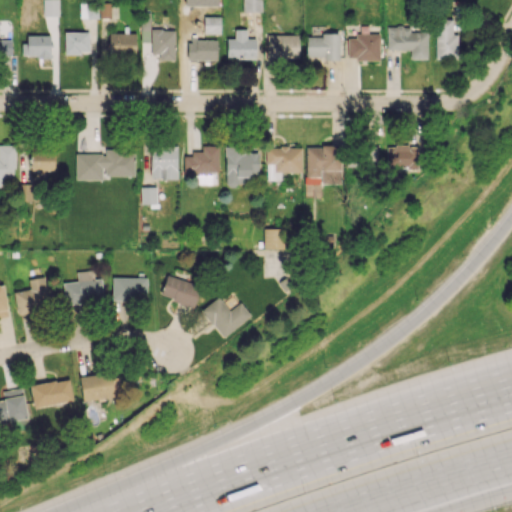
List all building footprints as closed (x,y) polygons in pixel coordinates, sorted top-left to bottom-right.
[(58,16),(58,0),(42,0),(42,15),(58,16)] [(203,0),(181,0),(181,16),(203,17),(203,0)] [(242,0),(243,12),(262,11),(261,0),(242,0)] [(150,41),(149,12),(140,12),(141,42),(150,41)] [(204,33),(220,33),(220,16),(203,16),(204,33)] [(458,34),(452,33),(452,19),(435,19),(435,58),(457,58),(458,34)] [(379,59),(379,33),(368,34),(368,25),(360,26),(360,36),(347,36),(347,59),(379,59)] [(387,49),(410,49),(410,58),(427,59),(427,31),(410,31),(410,26),(387,26),(387,49)] [(159,54),(159,60),(174,60),(175,29),(151,29),(150,53),(159,54)] [(226,38),(227,58),(256,58),(256,38),(246,38),(246,29),(234,29),(234,38),(226,38)] [(64,32),(64,54),(92,53),(92,38),(91,38),(91,31),(64,32)] [(109,33),(109,54),(135,54),(135,32),(109,33)] [(299,35),(266,34),(266,56),(298,57),(299,35)] [(339,35),(306,34),(306,58),(339,58),(339,35)] [(49,35),(24,35),(24,56),(50,56),(49,35)] [(216,59),(217,38),(191,38),(191,42),(187,41),(187,59),(216,59)] [(0,55),(11,55),(11,39),(0,39),(0,55)] [(0,186),(0,177),(14,177),(14,144),(0,144),(0,186)] [(377,145),(358,144),(356,167),(376,168),(377,145)] [(218,172),(218,145),(202,145),(201,151),(191,150),(191,156),(183,155),(183,172),(218,172)] [(305,175),(321,176),(321,183),(340,184),(341,146),(306,145),(305,175)] [(418,145),(386,145),(386,168),(417,168),(418,145)] [(224,147),(226,185),(247,184),(246,176),(258,175),(258,152),(244,152),(244,146),(224,147)] [(177,178),(177,147),(151,147),(150,178),(177,178)] [(301,147),(266,147),(266,180),(280,180),(280,172),(301,172),(301,147)] [(31,170),(54,169),(54,149),(30,150),(31,170)] [(75,179),(103,179),(103,175),(134,175),(134,150),(104,149),(104,153),(75,153),(75,179)] [(34,183),(18,183),(18,201),(34,201),(34,183)] [(156,186),(140,186),(141,203),(156,203),(156,186)] [(263,248),(285,248),(286,228),(263,228),(263,248)] [(63,282),(64,303),(103,301),(101,278),(94,279),(93,270),(76,271),(77,281),(63,282)] [(13,291),(16,313),(53,308),(50,286),(46,286),(44,276),(28,279),(30,289),(13,291)] [(147,278),(112,276),(111,299),(146,300),(147,278)] [(195,305),(199,284),(165,276),(160,297),(195,305)] [(240,302),(228,311),(218,297),(201,309),(221,337),(250,316),(240,302)] [(79,377),(82,400),(122,394),(118,371),(79,377)] [(29,385),(33,409),(72,401),(68,378),(29,385)] [(0,399),(0,423),(27,418),(22,387),(2,391),(3,399),(0,399)]
